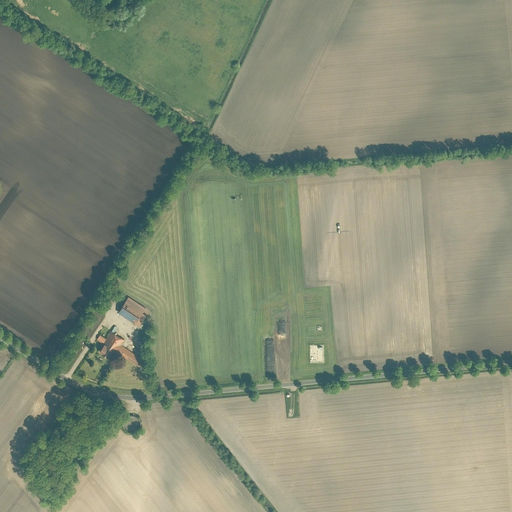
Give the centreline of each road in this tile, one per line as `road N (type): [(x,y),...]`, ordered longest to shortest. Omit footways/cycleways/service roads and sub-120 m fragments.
road 1 (tertiary): [(511,362),(123,397),(66,380),(0,338)]
road 2 (track): [(117,396),(115,411),(51,495)]
